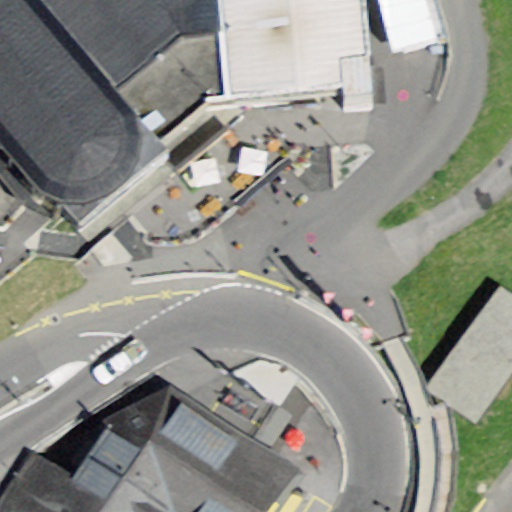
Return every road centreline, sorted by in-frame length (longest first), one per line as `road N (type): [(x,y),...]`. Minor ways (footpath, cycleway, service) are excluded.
road 1 (residential): [(159,341),(240,316),(324,348),(348,370),(373,417),(378,469),(364,511)]
road 2 (residential): [(0,441),(159,341)]
road 3 (residential): [(0,374),(77,335),(159,341)]
